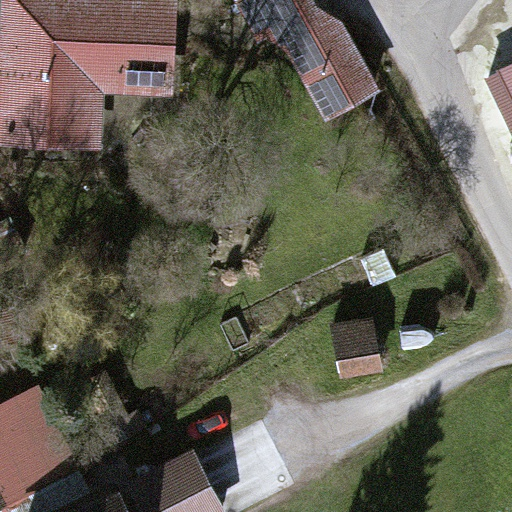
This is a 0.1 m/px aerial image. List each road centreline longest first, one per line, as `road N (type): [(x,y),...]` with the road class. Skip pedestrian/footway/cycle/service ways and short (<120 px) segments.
road 1 (unknown): [(511,287),(227,459)]
road 2 (residential): [(511,208),(408,26),(383,0)]
